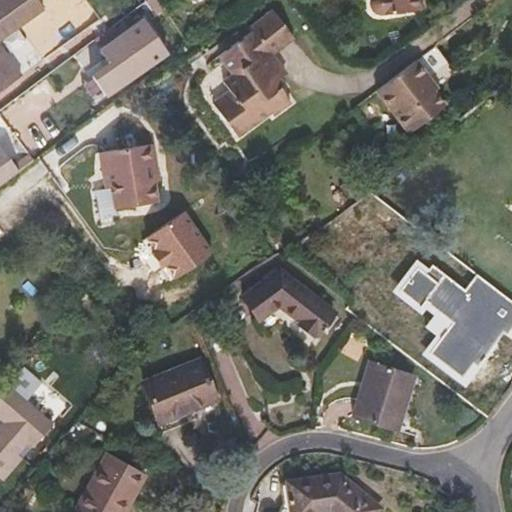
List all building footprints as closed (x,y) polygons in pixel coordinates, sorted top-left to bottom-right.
[(37,0),(0,0),(0,90),(21,75),(0,45),(0,39),(44,9),(37,0)] [(49,50),(100,17),(89,0),(40,0),(47,10),(23,26),(44,58),(52,53),(49,50)] [(422,10),(420,0),(368,0),(369,2),(369,6),(370,8),(373,11),(377,13),(381,14),(385,13),(385,16),(422,10)] [(291,103),(280,86),(282,84),(278,79),(273,71),(278,67),(269,55),(291,38),(271,12),(250,29),(252,31),(217,57),(230,74),(221,80),(227,88),(235,98),(219,111),(238,137),(271,113),(273,116),(291,103)] [(108,66),(96,75),(108,92),(134,74),(131,70),(160,50),(141,23),(139,25),(135,21),(131,23),(134,28),(102,51),(99,53),(108,66)] [(108,66),(99,53),(102,51),(96,43),(77,57),(90,74),(96,75),(108,66)] [(430,87),(421,76),(425,74),(415,61),(376,90),(386,104),(408,132),(443,105),(430,87)] [(278,79),(284,75),(278,67),(273,71),(278,79)] [(433,85),(425,74),(421,76),(430,87),(433,85)] [(235,98),(227,88),(211,101),(219,111),(235,98)] [(159,179),(153,144),(99,152),(105,188),(111,187),(115,209),(158,202),(154,180),(159,179)] [(507,334),(511,327),(511,298),(476,272),(465,287),(432,263),(426,271),(417,264),(399,288),(420,305),(425,299),(453,320),(429,350),(462,376),(473,362),(477,364),(503,331),(507,334)] [(335,311),(279,268),(241,296),(258,320),(278,305),(299,321),(297,323),(313,336),(314,333),(317,335),(335,311)] [(158,422),(217,399),(200,359),(143,382),(158,422)] [(397,430),(414,375),(369,361),(352,416),(397,430)] [(21,369),(0,393),(0,417),(4,422),(0,426),(0,438),(17,453),(27,442),(32,446),(52,423),(26,400),(39,385),(21,369)] [(117,511),(141,471),(107,451),(74,508),(80,511),(117,511)] [(123,511),(146,474),(141,471),(117,511),(123,511)] [(377,511),(381,508),(339,474),(286,481),(290,511),(377,511)]
